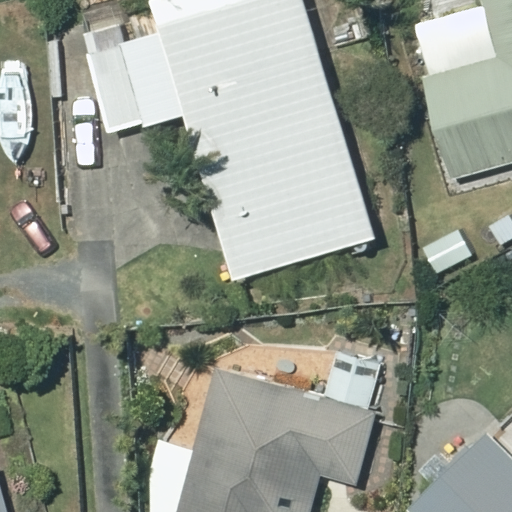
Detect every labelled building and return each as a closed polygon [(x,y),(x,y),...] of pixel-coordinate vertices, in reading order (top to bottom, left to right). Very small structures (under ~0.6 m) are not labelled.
[(233,0),(183,15),(257,267),(397,225),(330,0),(233,0)] [(511,0),(501,0),(511,37),(511,49),(439,70),(468,170),(511,157),(511,0)] [(162,114),(133,15),(100,25),(128,124),(162,114)] [(511,213),(503,218),(511,235),(511,213)] [(230,359),(188,511),(321,511),(334,466),(371,476),(391,403),(379,401),(391,354),(348,342),(335,388),(230,359)] [(511,511),(511,428),(505,421),(422,498),(436,511),(511,511)] [(0,511),(23,511),(10,458),(0,460),(0,511)]
